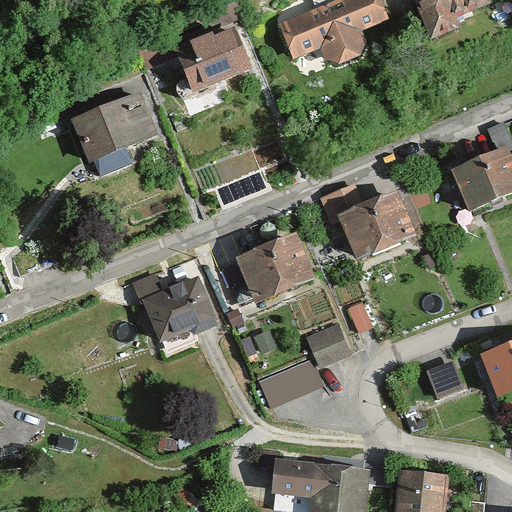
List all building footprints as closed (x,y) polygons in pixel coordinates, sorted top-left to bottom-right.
[(379,0),(346,0),(278,29),(294,66),(323,54),(332,74),(372,57),(362,35),(390,23),(379,0)] [(487,0),(412,0),(433,41),(494,12),(487,0)] [(229,33),(175,61),(198,105),(251,77),(229,33)] [(139,97),(73,127),(94,172),(160,143),(139,97)] [(511,159),(509,152),(455,175),(475,220),(511,203),(511,159)] [(393,199),(341,221),(360,267),(412,245),(393,199)] [(294,239),(236,261),(255,309),(313,287),(294,239)] [(197,281),(144,305),(166,352),(218,328),(197,281)] [(322,364),(355,351),(343,321),(310,333),(322,364)] [(511,349),(484,360),(501,405),(511,400),(511,349)] [(317,357),(262,373),(271,403),(326,386),(317,357)] [(454,360),(431,370),(442,395),(465,384),(454,360)] [(368,511),(371,469),(273,465),(272,500),(313,501),(312,511),(368,511)] [(446,511),(448,478),(401,476),(399,511),(446,511)]
